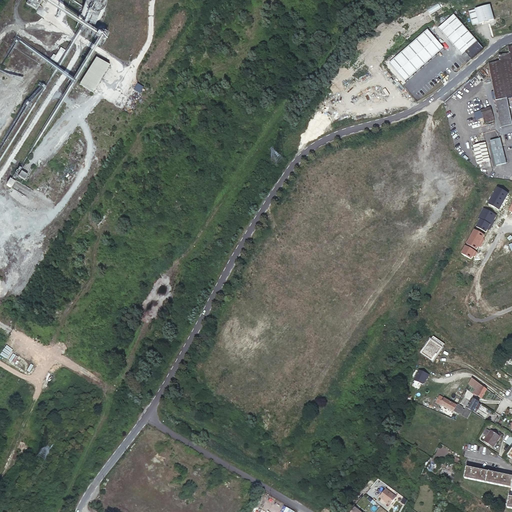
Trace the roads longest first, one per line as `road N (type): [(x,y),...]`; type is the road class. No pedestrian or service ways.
road 1 (unclassified): [(511,37),(416,107),(340,131),(297,156),(147,417)]
road 2 (residential): [(308,511),(147,417)]
road 3 (residential): [(511,229),(498,236),(465,302),(475,320),(511,308)]
